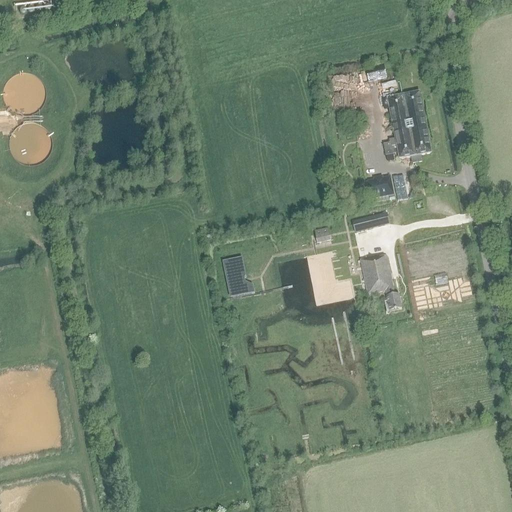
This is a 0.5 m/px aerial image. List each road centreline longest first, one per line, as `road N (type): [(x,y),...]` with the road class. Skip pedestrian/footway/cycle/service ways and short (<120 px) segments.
road 1 (track): [(150,0),(182,170),(171,180),(73,199),(60,211),(116,511)]
road 2 (tertiary): [(511,386),(444,54),(459,7)]
